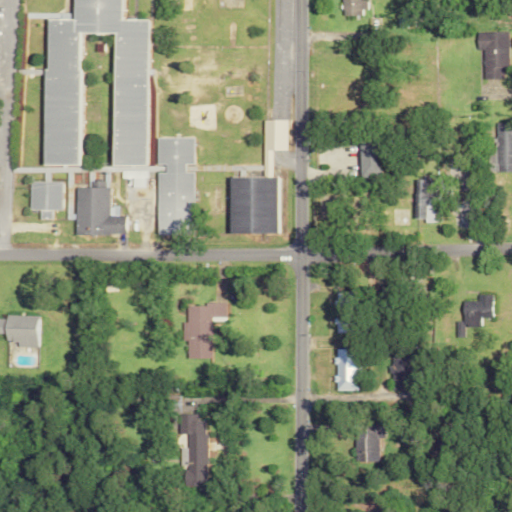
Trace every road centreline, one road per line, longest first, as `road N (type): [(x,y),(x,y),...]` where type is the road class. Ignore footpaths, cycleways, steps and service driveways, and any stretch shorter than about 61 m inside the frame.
road 1 (residential): [(511,248),(0,253)]
road 2 (residential): [(297,511),(295,0)]
